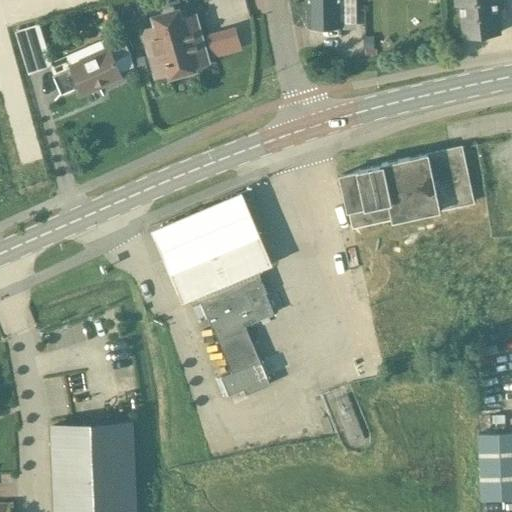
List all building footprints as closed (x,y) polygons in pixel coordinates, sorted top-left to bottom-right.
[(341,26),(341,21),(356,21),(356,7),(357,7),(356,0),(307,0),(308,27),(341,26)] [(400,27),(398,0),(365,0),(366,29),(400,27)] [(454,0),(455,5),(459,5),(463,37),(501,32),(499,16),(504,15),(502,0),(454,0)] [(437,6),(421,7),(424,36),(440,34),(437,6)] [(202,44),(194,15),(142,29),(155,78),(209,64),(204,44),(202,44)] [(16,31),(23,52),(28,73),(50,66),(48,62),(51,61),(40,24),(16,31)] [(236,31),(222,35),(227,52),(241,48),(236,31)] [(364,37),(364,49),(373,50),(373,37),(364,37)] [(71,68),(54,75),(62,93),(79,85),(80,88),(81,89),(100,81),(119,72),(134,66),(130,53),(126,44),(125,44),(111,51),(109,47),(70,64),(71,68)] [(461,146),(458,147),(382,163),(382,165),(359,170),(341,174),(352,228),(473,202),(461,146)] [(274,257),(241,182),(151,219),(183,293),(274,257)] [(201,300),(229,366),(232,372),(222,376),(230,394),(244,388),(247,393),(270,383),(245,325),(275,313),(259,275),(201,300)] [(395,304),(399,327),(455,316),(451,293),(395,304)] [(347,395),(332,401),(350,446),(365,440),(347,395)] [(136,511),(133,423),(51,426),(54,511),(136,511)] [(511,432),(479,433),(481,500),(511,498),(511,432)]
